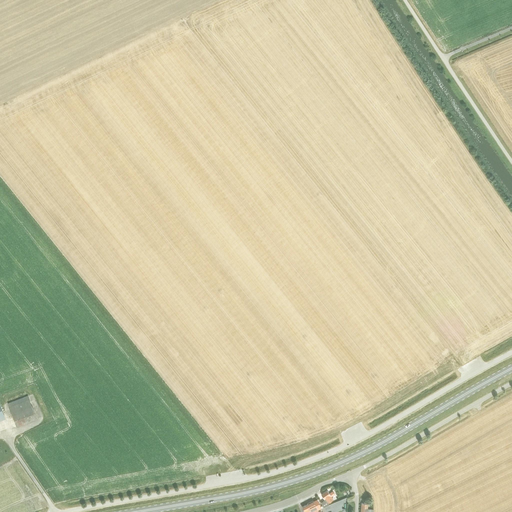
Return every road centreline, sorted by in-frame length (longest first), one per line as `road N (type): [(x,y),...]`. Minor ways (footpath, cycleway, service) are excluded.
road 1 (unclassified): [(511,352),(302,463),(67,511)]
road 2 (secondary): [(142,511),(316,473),(511,368)]
road 3 (unclassified): [(511,161),(404,0)]
road 4 (unclassified): [(349,474),(511,383)]
